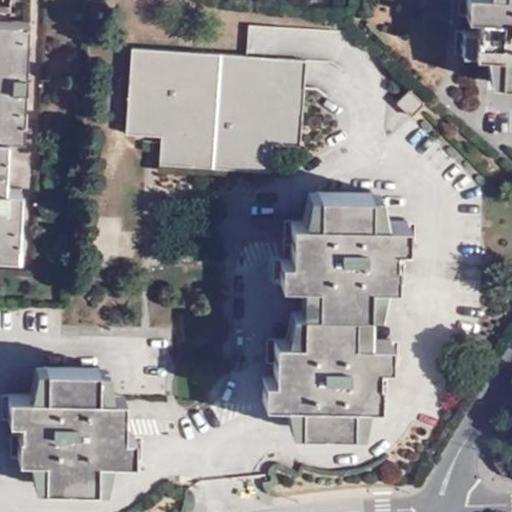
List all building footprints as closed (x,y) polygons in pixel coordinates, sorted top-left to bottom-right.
[(511,0),(465,0),(466,13),(478,14),(477,29),(473,29),(473,45),(473,53),(486,53),(497,53),(497,82),(511,82),(511,0)] [(0,128),(8,129),(24,130),(26,71),(29,21),(8,20),(10,4),(0,3),(0,128)] [(306,58),(131,47),(125,132),(161,134),(159,162),(271,168),(272,142),(300,144),(306,58)] [(497,53),(486,53),(491,81),(497,82),(497,53)] [(423,102),(410,88),(397,101),(409,114),(423,102)] [(5,178),(8,129),(0,128),(0,244),(18,245),(20,203),(21,179),(5,178)] [(309,189),(302,217),(311,216),(313,190),(309,189)] [(372,192),(313,190),(311,216),(311,221),(282,221),(281,248),(281,258),(272,260),(272,282),(300,281),(310,280),(308,307),(355,309),(362,309),(369,309),(371,282),(383,282),(384,246),(397,245),(396,222),(383,219),(372,219),(372,192)] [(381,192),(372,192),(372,219),(383,219),(381,192)] [(300,281),(304,307),(308,307),(310,280),(300,281)] [(378,310),(383,282),(371,282),(369,309),(378,310)] [(293,400),(292,427),(353,427),(353,401),(366,401),(367,367),(383,365),(382,340),(367,338),(355,338),(355,318),(355,309),(295,307),(295,316),(294,332),(294,335),(285,335),(267,335),(266,361),(265,377),(253,377),(253,400),(284,399),(292,399),(293,400)] [(291,307),(285,335),(294,335),(294,332),(295,316),(295,307),(291,307)] [(367,338),(362,309),(355,309),(355,318),(355,338),(367,338)] [(103,365),(42,363),(41,391),(29,391),(28,391),(7,390),(6,415),(19,416),(19,430),(15,430),(15,454),(27,454),(39,455),(38,483),(98,484),(99,456),(110,457),(111,457),(132,457),(132,433),(123,432),(124,418),(125,393),(113,393),(102,393),(103,365)] [(35,363),(29,391),(41,391),(42,363),(35,363)] [(109,365),(103,365),(102,393),(113,393),(109,365)] [(289,426),(292,427),(293,400),(292,399),(284,399),(289,426)] [(361,427),(366,401),(353,401),(353,427),(361,427)] [(39,455),(27,454),(31,482),(38,483),(39,455)] [(105,484),(110,457),(99,456),(98,484),(105,484)]
